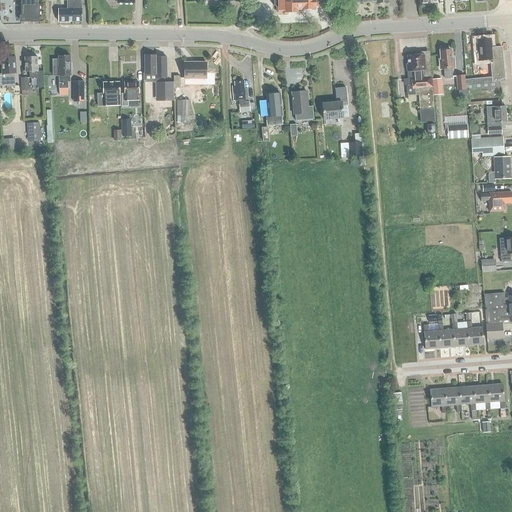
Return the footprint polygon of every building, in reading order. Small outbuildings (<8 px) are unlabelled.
[(21,0),(22,21),(39,21),(39,3),(37,3),(37,0),(21,0)] [(59,21),(73,21),(73,0),(64,0),(64,1),(68,1),(68,9),(59,8),(59,21)] [(73,0),(73,21),(82,21),(82,9),(80,9),(79,0),(73,0)] [(276,6),(277,12),(294,12),(295,11),(295,10),(314,9),(314,7),(317,7),(316,0),(273,0),(274,6),(276,6)] [(491,39),(477,40),(478,54),(477,55),(478,58),(479,59),(479,60),(484,60),(485,68),(491,67),(491,63),(493,62),(492,49),(491,39)] [(493,62),(491,63),(491,67),(492,78),(493,82),(499,82),(505,81),(502,48),(492,49),(493,62)] [(452,58),(451,51),(440,52),(440,61),(439,61),(439,63),(438,63),(438,67),(440,67),(440,69),(444,69),(444,77),(452,77),(451,68),(454,68),(454,58),(452,58)] [(423,55),(422,52),(415,53),(415,56),(407,57),(408,64),(406,64),(407,72),(408,79),(406,79),(408,96),(418,95),(421,124),(436,122),(429,55),(423,56),(423,55)] [(58,59),(52,59),(52,67),(53,76),(59,76),(59,82),(59,88),(67,88),(67,82),(70,82),(70,75),(70,56),(58,56),(58,59)] [(157,56),(145,56),(146,76),(155,75),(155,101),(174,101),(173,82),(165,82),(165,78),(167,78),(167,57),(157,57),(157,56)] [(1,65),(1,74),(0,74),(0,86),(8,86),(7,84),(14,83),(14,86),(15,86),(14,74),(15,74),(14,57),(2,58),(2,64),(1,65)] [(37,79),(37,88),(43,88),(43,72),(37,73),(37,57),(25,58),(26,73),(30,73),(30,79),(37,79)] [(190,91),(200,91),(200,79),(206,79),(206,62),(184,62),(184,79),(191,79),(190,91)] [(457,91),(465,90),(464,80),(464,76),(456,77),(457,91)] [(492,78),(465,81),(466,89),(468,89),(469,91),(500,89),(499,82),(493,82),(492,78)] [(73,82),(73,102),(83,101),(83,81),(73,82)] [(232,87),(234,101),(239,101),(240,113),(251,112),(250,101),(247,102),(247,99),(248,99),(247,89),(245,89),(244,81),(234,82),(235,86),(232,87)] [(103,93),(97,93),(97,106),(120,105),(120,95),(119,82),(103,83),(101,83),(100,85),(100,89),(101,90),(103,90),(103,93)] [(124,82),(125,101),(139,101),(138,82),(124,82)] [(347,105),(345,87),(335,88),(337,102),(322,104),(324,120),(337,118),(337,123),(342,123),(342,118),(344,118),(342,105),(347,105)] [(306,91),(292,93),(294,115),(295,115),(295,121),(314,119),(312,106),(307,107),(306,91)] [(270,116),(278,116),(278,122),(284,121),(282,93),(268,94),(270,116)] [(178,122),(189,122),(189,100),(181,100),(181,108),(178,108),(178,122)] [(486,109),(487,118),(488,136),(502,135),(501,124),(506,123),(505,108),(486,109)] [(27,124),(28,142),(40,141),(39,123),(27,124)] [(129,125),(130,136),(144,136),(143,124),(129,125)] [(503,137),(471,140),(472,157),(473,157),(473,154),(472,140),(481,139),(482,153),(482,156),(494,155),(496,173),(489,174),(488,176),(488,184),(495,184),(495,180),(496,180),(510,179),(508,157),(504,158),(503,137)] [(15,138),(4,139),(4,149),(16,148),(15,138)] [(348,143),(349,158),(362,158),(362,143),(348,143)] [(511,204),(511,193),(480,195),(481,201),(488,201),(489,212),(504,211),(503,204),(511,204)] [(511,254),(511,238),(499,240),(501,264),(511,263),(510,255),(511,254)] [(481,261),(482,273),(496,272),(495,260),(481,261)] [(487,325),(486,325),(487,340),(502,339),(501,324),(498,325),(498,322),(500,322),(501,322),(511,322),(511,297),(508,297),(508,298),(504,298),(504,293),(490,294),(484,295),(484,308),(485,308),(486,311),(485,311),(486,323),(487,323),(487,325)] [(452,331),(454,348),(468,347),(466,329),(456,330),(456,323),(457,323),(456,314),(451,315),(452,331)] [(466,329),(468,347),(482,346),(481,329),(470,329),(469,322),(472,322),(471,314),(465,314),(466,329)] [(425,350),(439,349),(438,332),(427,333),(426,325),(428,325),(427,317),(422,317),(425,350)] [(437,324),(438,332),(439,349),(454,348),(452,331),(442,331),(442,324),(437,324)] [(504,408),(503,385),(488,386),(489,402),(499,402),(500,408),(504,408)] [(485,403),(485,410),(490,409),(489,402),(488,386),(473,387),(475,404),(475,403),(485,403)] [(470,404),(471,411),(475,410),(475,403),(475,404),(473,387),(459,388),(460,405),(470,404)] [(456,412),(461,411),(460,405),(459,388),(444,390),(446,406),(456,405),(456,412)] [(447,412),(446,406),(444,390),(430,391),(431,407),(441,406),(442,413),(447,412)] [(401,393),(393,394),(394,404),(394,405),(402,405),(401,393)] [(483,433),(490,432),(489,422),(482,423),(483,433)]
